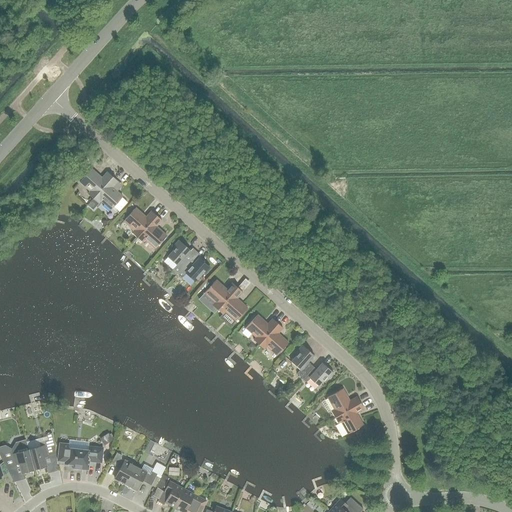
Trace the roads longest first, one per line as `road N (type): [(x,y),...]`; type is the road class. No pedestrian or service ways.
road 1 (residential): [(396,495),(388,431),(371,389),(51,96)]
road 2 (unclassified): [(51,96),(138,0)]
road 3 (residential): [(23,511),(49,494),(75,490),(136,511)]
